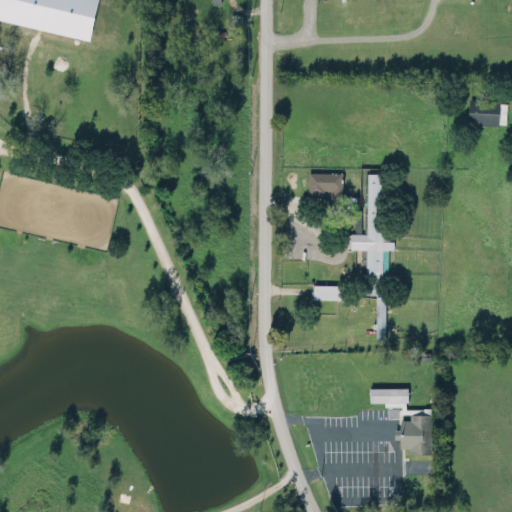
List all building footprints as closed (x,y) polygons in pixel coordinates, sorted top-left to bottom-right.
[(0,0),(0,18),(90,37),(97,0),(0,0)] [(505,124),(506,99),(469,98),(468,122),(505,124)] [(342,171),(307,170),(307,192),(330,193),(330,201),(341,201),(342,171)] [(366,232),(349,231),(349,247),(365,247),(365,276),(363,276),(363,292),(382,293),(382,247),(393,247),(393,239),(383,239),(384,172),(366,171),(366,232)] [(340,297),(341,284),(312,283),(312,297),(340,297)] [(384,325),(384,294),(375,294),(375,339),(384,339),(384,325)] [(407,386),(368,386),(369,401),(407,400),(407,386)]
